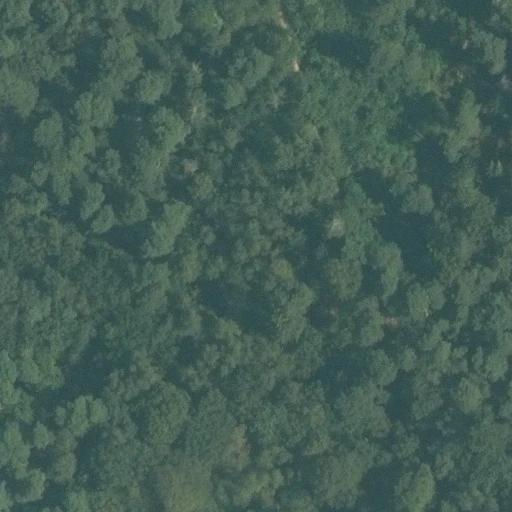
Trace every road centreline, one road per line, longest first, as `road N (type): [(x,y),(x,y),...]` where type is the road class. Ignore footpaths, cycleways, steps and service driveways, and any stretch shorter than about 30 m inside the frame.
road 1 (track): [(274,0),(342,218),(341,299)]
road 2 (track): [(341,299),(185,429)]
